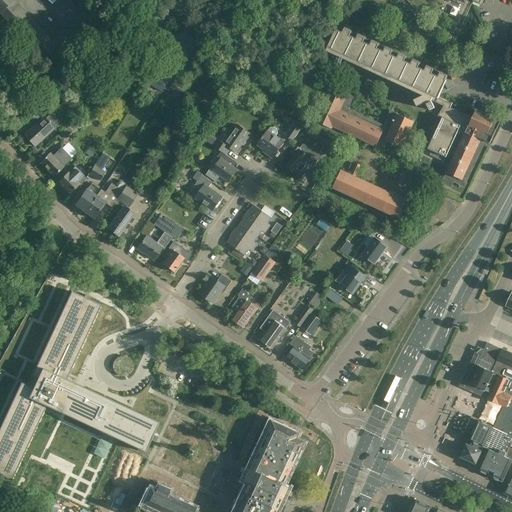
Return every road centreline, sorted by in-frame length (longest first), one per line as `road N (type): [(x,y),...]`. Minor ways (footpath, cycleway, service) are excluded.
road 1 (residential): [(311,400),(420,253),(469,210),(511,126)]
road 2 (primary): [(495,220),(426,319),(367,436)]
road 3 (tertiary): [(170,302),(67,223),(0,150)]
road 4 (tertiary): [(311,400),(170,302)]
road 5 (residential): [(170,302),(260,168)]
road 6 (primary): [(388,446),(449,320)]
